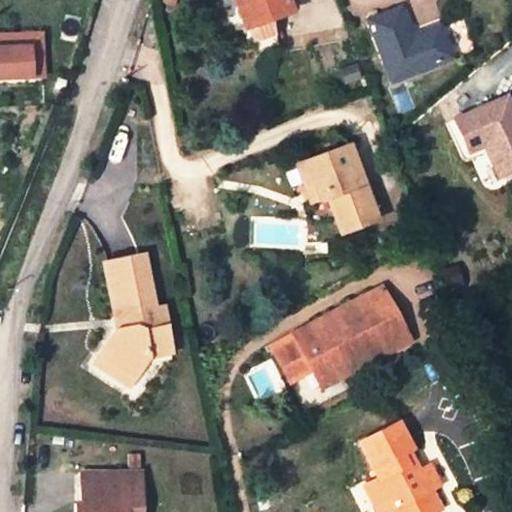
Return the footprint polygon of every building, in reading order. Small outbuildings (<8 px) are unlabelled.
[(235,0),(236,3),(243,0),(246,10),(254,30),(272,23),(280,20),(293,15),(287,0),(235,0)] [(240,12),(248,33),(254,30),(246,10),(243,0),(236,3),(240,12)] [(398,9),(365,22),(390,83),(451,59),(437,26),(411,37),(398,9)] [(289,44),(280,20),(272,23),(281,46),(289,44)] [(30,37),(32,79),(44,79),(43,36),(30,37)] [(0,80),(32,79),(30,37),(0,37),(0,80)] [(511,115),(504,97),(454,120),(468,153),(482,147),(496,178),(511,170),(511,115)] [(375,223),(346,146),(296,165),(305,187),(311,184),(317,203),(324,201),(337,237),(375,223)] [(141,257),(103,265),(116,329),(98,357),(132,380),(147,359),(145,351),(169,346),(161,309),(152,310),(141,257)] [(462,288),(456,266),(440,272),(446,294),(462,288)] [(291,335),(319,389),(408,341),(379,287),(291,335)] [(170,355),(169,346),(145,351),(147,359),(170,355)] [(132,380),(98,357),(92,364),(127,388),(132,380)] [(396,423),(359,444),(378,480),(370,483),(386,511),(393,508),(437,485),(426,467),(416,472),(405,452),(410,450),(396,423)] [(139,511),(138,473),(78,474),(79,495),(73,496),(73,511),(139,511)] [(386,511),(370,483),(363,487),(376,511),(386,511)]
